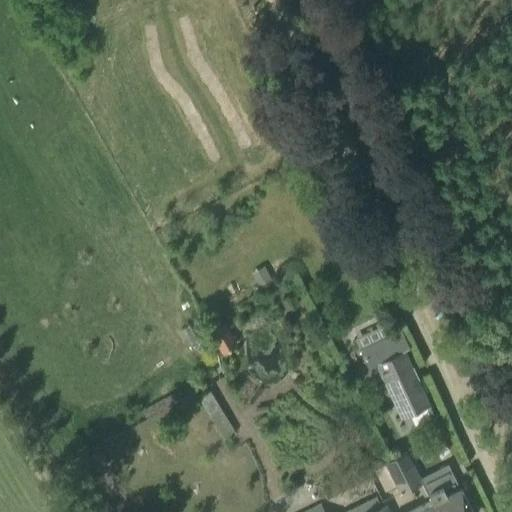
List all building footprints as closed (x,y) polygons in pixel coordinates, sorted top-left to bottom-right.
[(252,270),(260,285),(273,279),(264,263),(252,270)] [(293,292),(280,298),(285,308),(298,301),(293,292)] [(211,328),(220,347),(235,339),(225,320),(211,328)] [(403,348),(408,346),(398,323),(357,343),(367,364),(375,361),(406,427),(434,414),(403,348)] [(197,448),(232,434),(214,391),(180,406),(197,448)] [(399,491),(422,480),(420,477),(419,477),(406,450),(384,461),(399,491)] [(307,487),(313,501),(354,482),(348,468),(307,487)] [(422,480),(431,498),(401,511),(391,511),(386,502),(365,511),(472,511),(460,486),(446,493),(442,485),(440,482),(439,480),(438,479),(435,478),(433,476),(430,476),(427,475),(424,475),(423,476),(420,477),(422,480)] [(248,511),(249,494),(230,494),(230,511),(248,511)] [(299,511),(325,511),(320,501),(299,511)]
